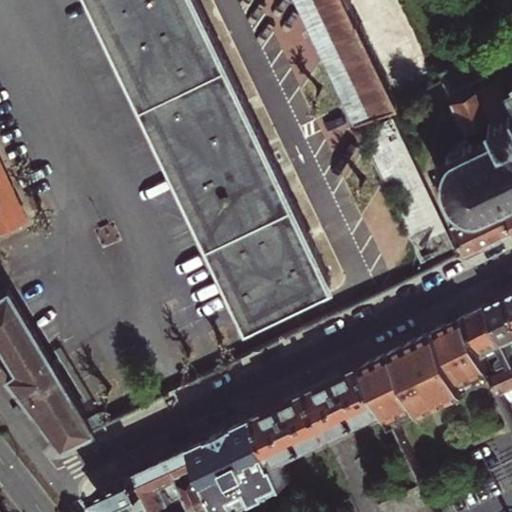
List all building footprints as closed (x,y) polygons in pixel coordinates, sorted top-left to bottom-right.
[(197,0),(92,0),(246,317),(331,276),(197,0)] [(389,101),(397,97),(350,0),(300,0),(356,116),(389,101)] [(397,0),(354,0),(398,90),(432,74),(397,0)] [(511,56),(450,87),(460,110),(441,119),(451,141),(452,140),(470,131),(468,126),(473,124),(476,128),(494,119),(485,103),(505,93),(499,81),(511,76),(509,71),(511,69),(511,56)] [(511,69),(509,71),(511,76),(499,81),(505,93),(485,103),(494,119),(476,128),(473,124),(468,126),(470,131),(452,140),(451,141),(446,146),(443,152),(441,156),(436,155),(434,162),(440,163),(440,168),(441,174),(442,179),(445,185),(451,192),(455,195),(460,198),(457,205),(463,207),(466,200),(472,201),(478,201),(483,200),(490,198),(491,200),(502,195),(504,198),(508,196),(506,191),(511,188),(511,69)] [(393,111),(362,126),(423,252),(454,237),(393,111)] [(0,233),(27,222),(0,164),(0,233)] [(452,219),(466,247),(489,235),(511,224),(511,215),(504,198),(502,195),(491,200),(490,198),(483,200),(478,201),(472,201),(466,200),(463,207),(465,213),(452,219)] [(9,287),(0,293),(0,292),(0,338),(6,348),(10,356),(17,367),(8,374),(61,443),(94,428),(9,287)] [(494,297),(490,299),(509,336),(511,334),(511,288),(494,297)] [(469,309),(488,349),(504,340),(504,339),(509,336),(490,299),(488,300),(469,309)] [(488,349),(469,309),(463,312),(441,322),(472,388),(481,384),(483,389),(490,386),(496,383),(502,380),(496,366),(488,349)] [(420,333),(398,344),(430,408),(433,407),(472,388),(441,322),(420,333)] [(511,358),(511,343),(509,336),(504,339),(504,340),(509,349),(505,351),(503,355),(506,361),(511,358)] [(399,423),(430,408),(398,344),(369,358),(391,404),(397,417),(399,423)] [(391,404),(369,358),(340,372),(320,381),(317,383),(264,408),(275,430),(280,444),(284,455),(338,429),(391,404)] [(511,358),(506,361),(496,366),(502,380),(507,390),(511,387),(511,358)] [(230,510),(295,479),(291,468),(284,455),(280,444),(275,430),(264,408),(255,413),(232,424),(206,436),(198,440),(208,461),(230,510)] [(153,487),(163,508),(164,511),(185,511),(181,501),(187,499),(185,494),(195,489),(188,472),(187,470),(208,461),(198,440),(170,453),(150,463),(143,466),(153,487)] [(231,511),(230,510),(208,461),(187,470),(188,472),(195,489),(196,491),(205,511),(231,511)] [(153,487),(143,466),(133,471),(127,474),(97,489),(112,507),(153,487)] [(426,479),(411,486),(422,511),(423,511),(439,505),(434,496),(426,479)] [(397,493),(405,511),(422,511),(411,486),(397,493)] [(154,511),(163,508),(153,487),(112,507),(114,511),(115,511),(154,511)] [(405,511),(397,493),(382,500),(387,511),(405,511)]
